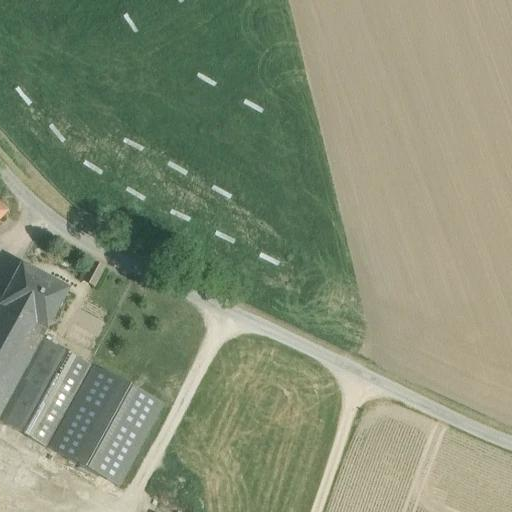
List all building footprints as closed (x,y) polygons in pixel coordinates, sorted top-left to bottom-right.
[(92,263),(82,281),(94,287),(104,268),(92,263)] [(67,291),(22,267),(0,306),(0,309),(44,334),(67,291)] [(55,425),(83,375),(88,365),(49,343),(48,342),(47,344),(40,340),(44,334),(0,309),(0,414),(30,358),(59,373),(24,436),(42,446),(55,453),(67,432),(64,430),(63,430),(55,425)] [(30,358),(0,414),(0,423),(24,436),(59,373),(30,358)] [(83,375),(55,425),(63,430),(64,430),(86,388),(92,378),(83,375)] [(42,446),(29,469),(42,476),(55,453),(42,446)]
